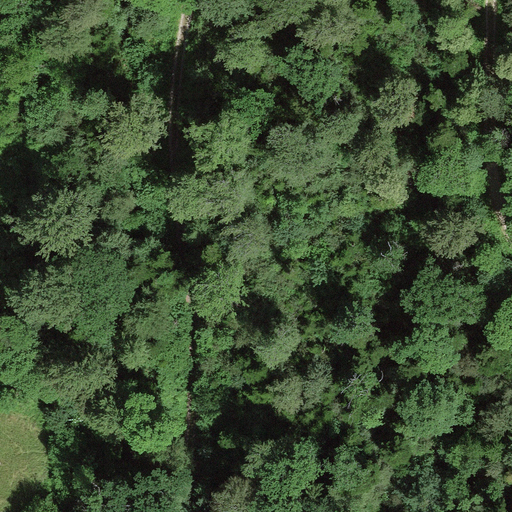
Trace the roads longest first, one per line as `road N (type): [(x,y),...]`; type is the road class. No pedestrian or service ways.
road 1 (track): [(190,0),(170,166),(195,292),(194,450),(180,511)]
road 2 (track): [(511,244),(489,157),(491,0)]
